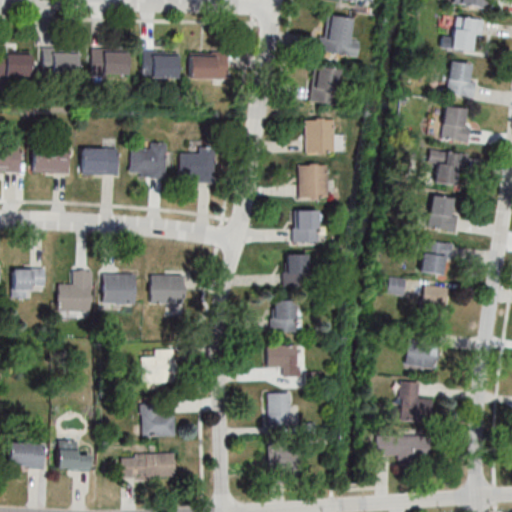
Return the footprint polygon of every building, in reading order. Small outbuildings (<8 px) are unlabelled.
[(315,51),(355,57),(358,42),(347,40),(350,18),(328,15),(325,38),(317,37),(315,51)] [(447,48),(470,52),(473,35),(478,36),(481,21),(453,16),(447,48)] [(0,77),(29,78),(29,53),(5,53),(5,47),(0,47),(0,77)] [(41,50),(40,73),(76,74),(76,51),(41,50)] [(126,51),(89,50),(89,75),(125,76),(126,51)] [(176,53),(141,52),(140,77),(175,78),(176,53)] [(188,79),(224,79),(224,53),(188,54),(188,79)] [(472,82),(466,82),(468,64),(447,62),(443,94),(471,97),(472,82)] [(337,70),(313,67),(309,102),(333,104),(337,70)] [(467,127),(461,126),(463,109),(442,107),(439,139),(466,141),(467,127)] [(302,120),(303,153),(341,152),(341,135),(332,135),(332,119),(302,120)] [(163,178),(164,144),(148,144),(148,149),(129,149),(128,173),(138,173),(138,178),(163,178)] [(0,171),(18,172),(18,147),(0,146),(0,171)] [(178,154),(177,182),(213,183),(213,148),(197,147),(197,154),(178,154)] [(67,172),(67,148),(31,149),(31,173),(67,172)] [(116,175),(116,149),(80,148),(80,175),(116,175)] [(433,183),(460,186),(464,154),(427,150),(426,163),(435,164),(433,183)] [(296,198),(325,198),(325,165),(296,165),(296,198)] [(453,232),(456,216),(449,215),(452,200),(430,196),(425,227),(453,232)] [(315,210),(294,211),(295,229),(291,229),(291,243),(316,242),(315,210)] [(419,272),(442,275),(443,259),(448,260),(450,244),(422,241),(419,272)] [(284,255),(284,273),(281,273),(281,287),(307,287),(307,254),(284,255)] [(11,269),(11,298),(31,298),(31,286),(43,286),(43,270),(11,269)] [(90,312),(90,271),(71,271),(71,285),(56,284),(56,311),(90,312)] [(133,275),(101,274),(100,303),(133,304),(133,275)] [(148,304),(181,304),(182,276),(149,275),(148,304)] [(403,279),(387,277),(385,294),(402,296),(403,279)] [(446,289),(423,285),(420,304),(443,308),(446,289)] [(269,333),(294,332),(293,301),(272,301),(272,319),(268,319),(269,333)] [(403,364),(433,369),(437,347),(406,342),(403,364)] [(296,377),(295,345),(265,346),(266,368),(281,367),(281,377),(296,377)] [(139,358),(140,383),(173,382),(172,350),(153,350),(154,357),(139,358)] [(417,382),(399,381),(398,407),(392,407),(391,421),(430,423),(431,399),(416,399),(417,382)] [(264,394),(265,432),(289,431),(288,393),(264,394)] [(173,408),(139,409),(140,437),(174,436),(173,408)] [(396,460),(421,461),(422,436),(375,435),(374,455),(396,456),(396,460)] [(55,470),(87,472),(87,456),(75,455),(75,441),(56,441),(55,470)] [(41,467),(42,444),(7,443),(7,466),(41,467)] [(293,471),(292,446),(266,447),(267,471),(293,471)] [(173,453),(132,454),(132,458),(119,458),(120,477),(174,476),(173,453)]
